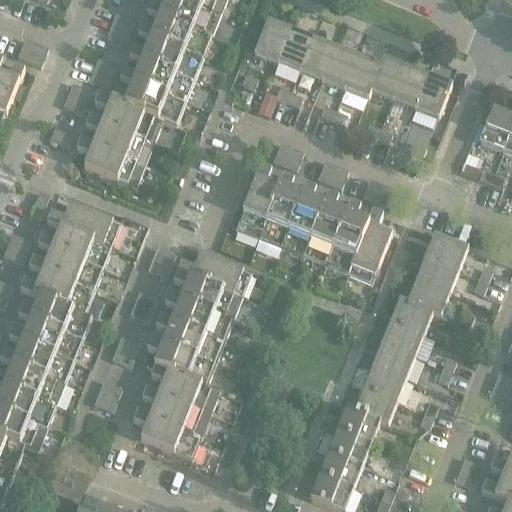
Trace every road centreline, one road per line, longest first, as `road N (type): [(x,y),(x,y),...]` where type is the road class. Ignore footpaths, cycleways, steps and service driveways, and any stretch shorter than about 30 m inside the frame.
road 1 (residential): [(205,243),(252,126),(436,199)]
road 2 (residential): [(428,511),(511,301)]
road 3 (residential): [(436,199),(493,46)]
road 4 (residential): [(0,189),(69,49)]
